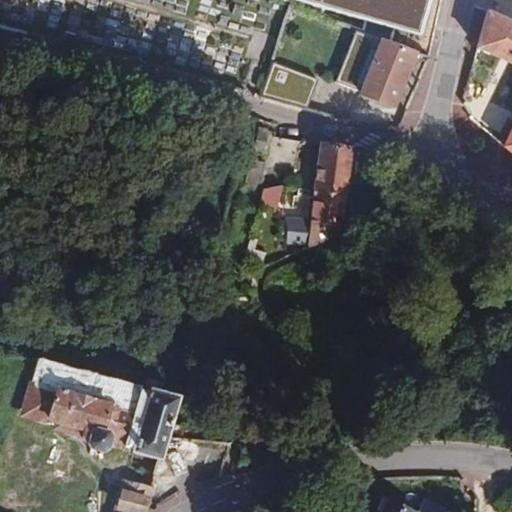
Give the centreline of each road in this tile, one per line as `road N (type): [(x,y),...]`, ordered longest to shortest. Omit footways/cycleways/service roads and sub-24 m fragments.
road 1 (residential): [(424,158),(0,42)]
road 2 (unclassified): [(511,470),(479,461),(375,459),(273,478),(189,511)]
road 3 (residential): [(424,158),(461,0)]
